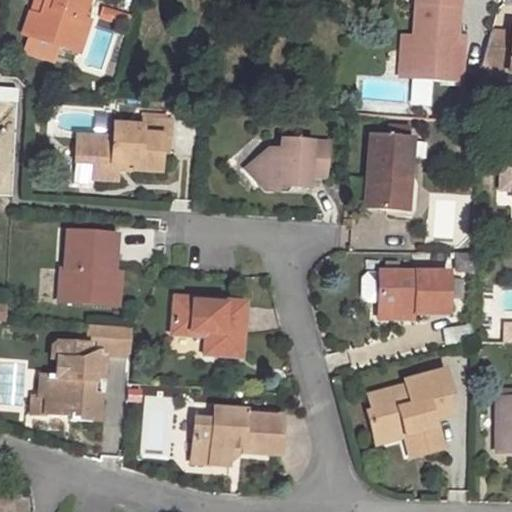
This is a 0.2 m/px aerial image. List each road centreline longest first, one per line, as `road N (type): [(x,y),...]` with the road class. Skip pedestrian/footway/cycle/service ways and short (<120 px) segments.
road 1 (residential): [(176,222),(282,235),(346,511)]
road 2 (residential): [(0,449),(203,511)]
